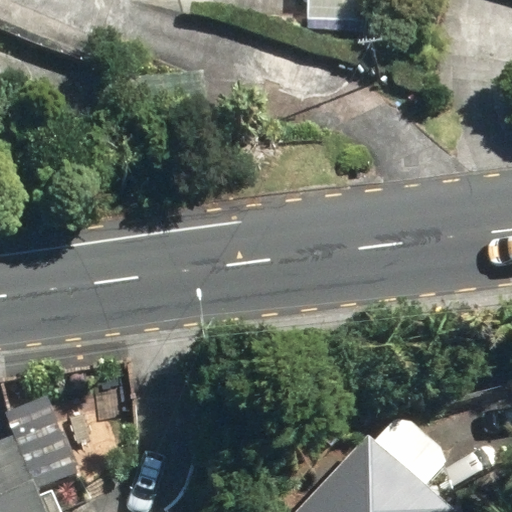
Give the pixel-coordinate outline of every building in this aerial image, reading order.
[(317,0),(317,19),(401,25),(401,0),(317,0)] [(142,81),(145,127),(217,122),(215,76),(142,81)] [(356,409),(368,419),(385,402),(373,391),(356,409)] [(324,438),(338,450),(355,430),(342,418),(324,438)] [(431,423),(411,420),(387,445),(382,439),(313,511),(477,511),(450,486),(468,467),(465,452),(431,423)] [(39,465),(30,439),(0,448),(0,487),(6,505),(0,507),(0,511),(74,511),(62,485),(83,478),(74,453),(39,465)]
